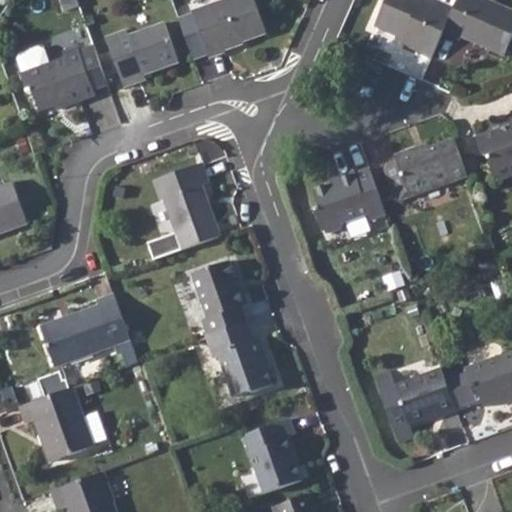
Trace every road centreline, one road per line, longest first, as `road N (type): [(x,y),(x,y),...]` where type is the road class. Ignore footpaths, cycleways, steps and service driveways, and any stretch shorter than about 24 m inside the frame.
road 1 (residential): [(366,502),(256,178),(278,124)]
road 2 (residential): [(0,286),(57,260),(74,173),(92,150),(211,108),(278,124)]
road 3 (residential): [(511,451),(366,502)]
road 4 (residential): [(278,124),(336,142),(377,126),(404,104)]
road 5 (residential): [(278,124),(336,0)]
